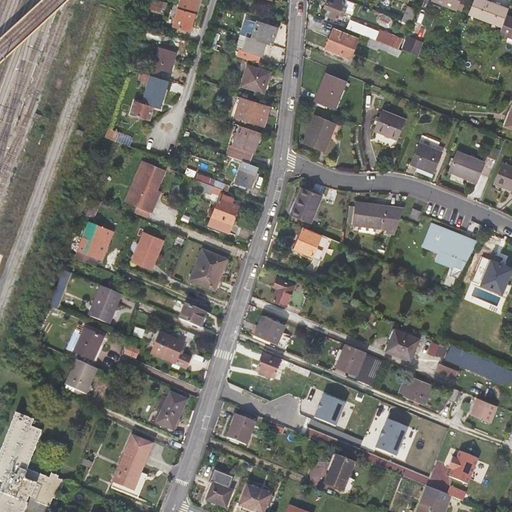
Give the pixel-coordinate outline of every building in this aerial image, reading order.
[(189,33),(198,0),(182,0),(174,29),(189,33)] [(342,2),(336,0),(326,0),(323,9),(327,10),(324,17),(334,21),(336,15),(340,17),(343,11),(339,9),(342,2)] [(465,0),(458,0),(455,8),(461,10),(465,0)] [(474,0),(469,13),(501,26),(505,16),(508,9),(483,0),(474,0)] [(408,6),(402,20),(411,24),(416,10),(417,9),(408,6)] [(416,10),(411,24),(420,27),(426,14),(416,10)] [(511,18),(505,16),(501,26),(498,34),(511,38),(511,18)] [(270,42),(275,24),(256,18),(251,36),(264,40),(270,42)] [(357,30),(356,32),(369,37),(373,27),(365,24),(362,31),(357,30)] [(330,29),(323,47),(345,56),(353,38),(330,29)] [(245,34),(241,47),(260,52),(264,40),(251,36),(245,34)] [(417,57),(422,43),(407,37),(401,52),(417,57)] [(375,47),(384,50),(387,44),(383,43),(381,41),(377,40),(375,47)] [(395,54),(397,48),(387,44),(384,50),(395,54)] [(161,49),(152,78),(161,80),(163,72),(172,74),(178,55),(161,49)] [(245,62),(238,84),(260,91),(267,69),(245,62)] [(342,78),(323,70),(312,99),(332,106),(342,78)] [(170,83),(172,74),(163,72),(161,80),(170,83)] [(161,110),(167,91),(169,91),(172,83),(170,83),(161,80),(152,78),(144,105),(136,102),(132,117),(152,123),(156,109),(161,110)] [(227,112),(232,114),(238,96),(233,95),(227,112)] [(238,96),(232,114),(258,124),(265,106),(238,96)] [(378,108),(371,128),(394,137),(401,118),(378,108)] [(501,121),(506,124),(511,111),(509,110),(507,109),(501,121)] [(312,113),(302,142),(322,150),(333,121),(312,113)] [(239,124),(227,155),(243,161),(246,162),(258,131),(239,124)] [(118,131),(106,127),(103,136),(114,140),(118,131)] [(416,140),(408,161),(431,171),(439,151),(426,146),(426,144),(416,140)] [(454,149),(446,168),(475,179),(482,160),(454,149)] [(163,169),(141,160),(125,202),(150,212),(155,200),(151,198),(155,188),(163,169)] [(253,185),(260,167),(246,162),(243,161),(235,183),(247,188),(249,183),(253,185)] [(511,168),(499,163),(491,181),(510,188),(509,190),(511,191),(511,168)] [(203,174),(200,181),(213,186),(216,179),(203,174)] [(234,186),(216,179),(213,186),(221,189),(231,194),(234,186)] [(219,194),(221,189),(213,186),(200,181),(196,180),(194,185),(191,193),(200,197),(202,194),(208,196),(210,191),(219,194)] [(302,189),(290,215),(309,224),(320,197),(302,189)] [(237,208),(233,206),(235,202),(220,196),(207,228),(227,235),(237,208)] [(399,208),(368,203),(368,201),(353,199),(349,222),(351,222),(350,227),(362,229),(363,224),(393,228),(399,208)] [(410,207),(406,215),(414,219),(418,209),(410,207)] [(77,250),(91,255),(96,239),(106,243),(111,229),(88,220),(77,250)] [(456,235),(426,221),(418,242),(452,256),(445,273),(454,277),(472,242),(456,233),(456,235)] [(322,262),(331,239),(320,235),(319,236),(302,229),(293,250),(322,262)] [(162,239),(142,231),(130,261),(150,269),(162,239)] [(99,258),(106,243),(96,239),(91,255),(99,258)] [(233,242),(231,246),(247,253),(249,248),(233,242)] [(231,246),(228,254),(241,259),(245,261),(246,256),(247,253),(231,246)] [(204,250),(193,278),(215,287),(226,260),(204,250)] [(511,268),(483,256),(473,280),(502,292),(511,268)] [(277,278),(274,287),(277,288),(272,300),(285,306),(294,285),(277,278)] [(89,311),(95,314),(106,318),(110,320),(122,294),(100,286),(89,311)] [(209,331),(215,316),(195,307),(189,323),(209,331)] [(103,323),(106,318),(95,314),(93,319),(103,323)] [(261,315),(253,334),(277,343),(285,325),(261,315)] [(73,351),(90,359),(100,336),(83,328),(73,351)] [(413,337),(395,329),(387,348),(405,356),(413,337)] [(153,354),(175,365),(184,369),(189,359),(180,355),(184,345),(162,334),(153,354)] [(106,338),(100,336),(90,359),(95,362),(106,338)] [(356,373),(366,349),(346,341),(336,365),(356,373)] [(39,354),(30,350),(22,369),(32,372),(39,354)] [(264,354),(257,371),(274,378),(278,368),(280,361),(264,354)] [(282,358),(280,361),(278,368),(286,371),(287,367),(309,376),(311,370),(282,358)] [(83,393),(95,368),(75,359),(64,387),(73,391),(74,388),(83,393)] [(197,363),(189,359),(184,369),(192,373),(197,363)] [(438,362),(434,370),(454,378),(457,370),(438,362)] [(409,386),(405,396),(424,404),(432,385),(413,377),(409,386)] [(399,394),(405,396),(409,386),(403,384),(399,394)] [(455,400),(460,387),(453,384),(448,397),(455,400)] [(511,389),(502,386),(499,393),(511,398),(511,389)] [(345,402),(324,393),(315,416),(336,425),(345,402)] [(491,421),(499,402),(479,394),(471,413),(491,421)] [(172,395),(159,421),(175,430),(188,403),(172,395)] [(362,397),(354,418),(378,427),(386,406),(362,397)] [(0,511),(25,511),(30,501),(48,509),(53,499),(57,500),(65,482),(56,479),(57,476),(51,473),(49,477),(28,467),(44,432),(32,427),(35,420),(17,413),(0,451),(0,479),(2,480),(0,485),(0,511)] [(235,413),(234,416),(226,436),(245,444),(254,421),(235,413)] [(387,418),(376,447),(396,455),(408,426),(387,418)] [(135,436),(117,479),(134,486),(141,469),(152,443),(135,436)] [(449,474),(467,481),(478,457),(459,449),(457,457),(452,455),(449,465),(452,466),(449,474)] [(335,454),(322,483),(341,491),(353,461),(335,454)] [(148,472),(141,469),(134,486),(117,479),(114,485),(139,496),(148,472)] [(207,500),(225,508),(233,490),(228,488),(232,475),(216,469),(211,480),(214,482),(207,500)] [(442,500),(446,492),(426,484),(414,511),(440,511),(445,501),(442,500)] [(446,492),(462,498),(466,490),(449,484),(446,492)] [(248,486),(240,505),(258,511),(263,511),(271,495),(248,486)]
